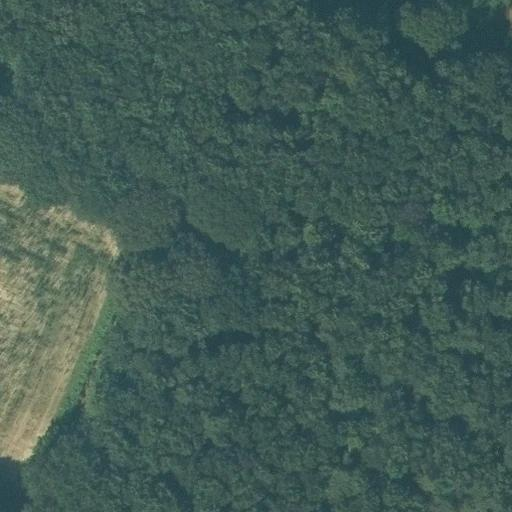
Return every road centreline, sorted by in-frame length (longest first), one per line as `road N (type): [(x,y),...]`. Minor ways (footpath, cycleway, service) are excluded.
road 1 (track): [(27,511),(150,218)]
road 2 (track): [(150,218),(413,222)]
road 3 (track): [(150,218),(246,0)]
road 4 (track): [(0,146),(150,218)]
